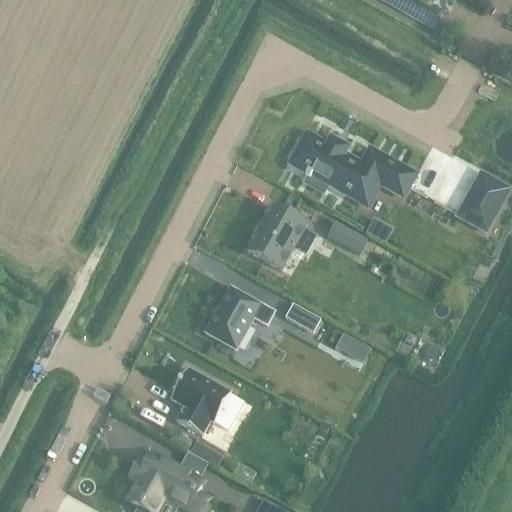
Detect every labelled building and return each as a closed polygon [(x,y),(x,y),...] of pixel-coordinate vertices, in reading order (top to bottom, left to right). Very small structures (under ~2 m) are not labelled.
[(355,202),(368,180),(403,199),(409,189),(415,177),(369,151),(361,166),(344,156),(346,152),(343,150),(344,148),(342,147),(341,149),(334,145),(335,143),(334,142),(330,149),(308,137),(304,145),(302,144),(301,146),(303,147),(297,157),(295,156),(294,157),(296,159),(291,167),(307,175),(305,178),(308,180),(306,185),(322,194),(327,186),(355,202)] [(457,218),(485,234),(509,192),(481,176),(457,218)] [(272,208),(247,253),(276,270),(281,273),(293,252),(305,231),(307,228),(272,208)] [(387,244),(395,229),(375,219),(367,234),(387,244)] [(335,224),(327,239),(359,257),(367,242),(357,237),(335,224)] [(227,294),(205,335),(236,353),(254,321),(267,328),(274,315),(230,290),(227,294)] [(292,307),(285,320),(313,336),(320,322),(292,307)] [(343,335),(335,349),(346,355),(354,341),(343,335)] [(187,372),(170,402),(184,410),(176,424),(202,439),(210,424),(214,426),(214,425),(228,433),(244,405),(230,397),(231,396),(187,372)] [(109,397),(96,390),(92,398),(105,405),(109,397)] [(197,441),(189,454),(203,462),(210,448),(197,441)] [(134,464),(125,481),(136,487),(127,503),(138,508),(135,511),(175,511),(178,507),(187,511),(191,511),(200,496),(207,485),(152,455),(144,470),(134,464)]
